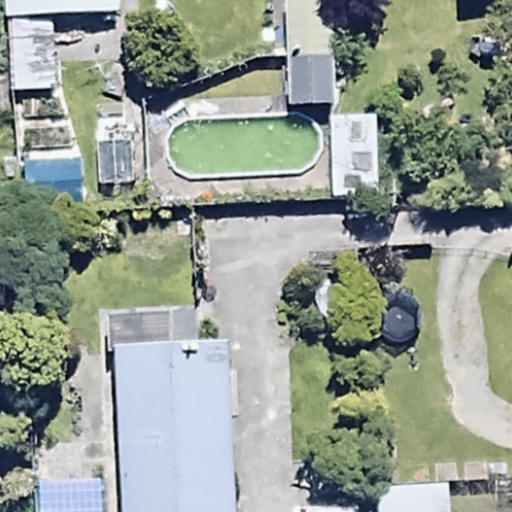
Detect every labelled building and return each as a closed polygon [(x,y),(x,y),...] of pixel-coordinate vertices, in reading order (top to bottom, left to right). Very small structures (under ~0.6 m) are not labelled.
[(48,95),(46,19),(112,17),(111,0),(0,0),(0,20),(1,20),(4,96),(48,95)] [(279,2),(281,110),(330,109),(328,1),(279,2)] [(194,318),(106,323),(116,511),(229,511),(220,344),(195,345),(194,318)] [(309,376),(273,379),(276,434),(313,432),(309,376)] [(30,489),(31,511),(92,511),(91,484),(30,489)] [(445,511),(444,490),(370,495),(370,511),(445,511)]
